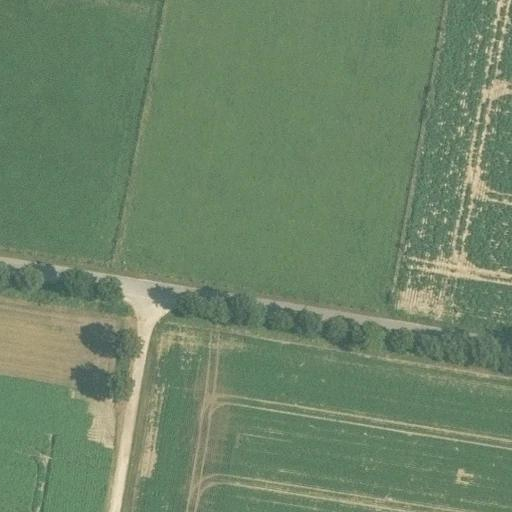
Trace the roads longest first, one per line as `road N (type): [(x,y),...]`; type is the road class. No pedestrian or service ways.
road 1 (residential): [(511,354),(0,271)]
road 2 (track): [(154,296),(119,511)]
